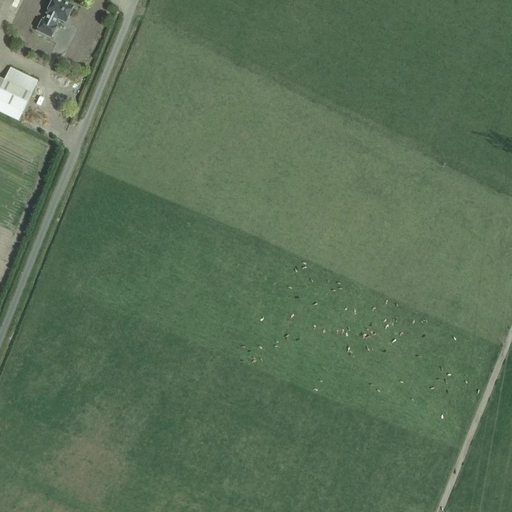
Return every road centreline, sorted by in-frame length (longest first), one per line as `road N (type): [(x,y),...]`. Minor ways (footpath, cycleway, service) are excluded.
road 1 (track): [(133,15),(511,196)]
road 2 (unclassified): [(0,336),(139,0)]
road 3 (track): [(511,325),(435,511)]
